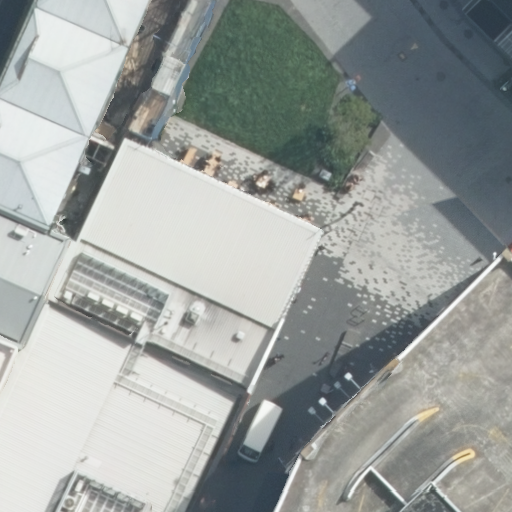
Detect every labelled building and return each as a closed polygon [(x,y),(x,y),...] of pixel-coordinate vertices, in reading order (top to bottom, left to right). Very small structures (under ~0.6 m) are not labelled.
[(34,0),(0,77),(0,203),(51,226),(84,152),(134,40),(151,0),(34,0)] [(151,0),(134,40),(158,50),(180,0),(151,0)] [(511,0),(503,0),(498,7),(511,21),(511,0)] [(161,52),(158,50),(134,40),(84,152),(96,157),(133,73),(149,80),(161,52)] [(47,304),(248,392),(325,234),(126,135),(76,237),(47,304)] [(51,226),(0,203),(0,338),(26,350),(47,304),(76,237),(51,226)] [(511,511),(511,253),(508,249),(467,290),(450,307),(428,328),(307,446),(276,511),(511,511)] [(191,511),(248,392),(47,304),(26,350),(0,406),(0,511),(191,511)] [(0,406),(26,350),(0,338),(0,406)]
